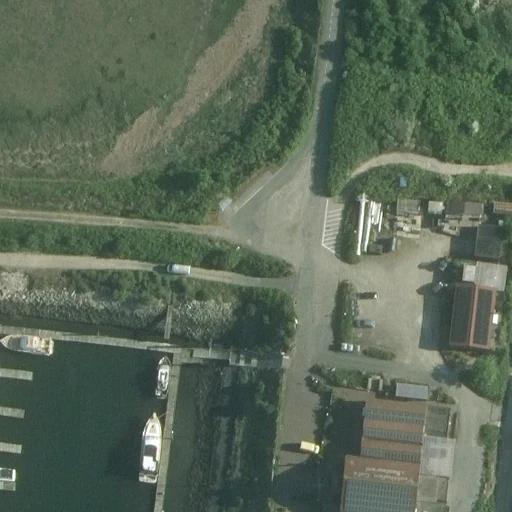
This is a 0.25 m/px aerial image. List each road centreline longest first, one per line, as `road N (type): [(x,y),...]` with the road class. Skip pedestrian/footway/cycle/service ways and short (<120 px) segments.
road 1 (track): [(0,260),(300,289)]
road 2 (track): [(0,207),(246,229),(289,208)]
road 3 (unclassified): [(335,0),(320,133),(289,208)]
